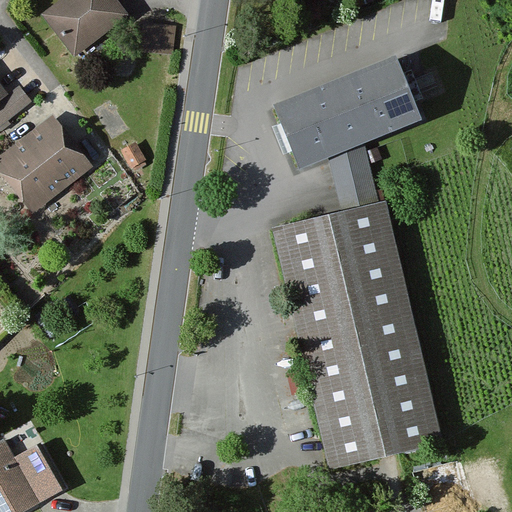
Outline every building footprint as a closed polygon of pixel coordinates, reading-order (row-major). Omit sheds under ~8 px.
[(113,0),(51,0),(35,12),(70,56),(125,14),(113,0)] [(173,23),(133,18),(130,47),(170,52),(173,23)] [(416,120),(392,62),(267,112),(293,169),(324,157),(336,212),(377,202),(363,142),(416,120)] [(3,95),(0,90),(0,121),(28,101),(16,85),(3,95)] [(90,170),(54,122),(0,162),(0,172),(30,213),(90,170)] [(336,212),(271,228),(329,466),(440,439),(382,201),(377,202),(336,212)] [(12,455),(1,436),(0,436),(0,511),(10,511),(56,487),(32,444),(12,455)]
